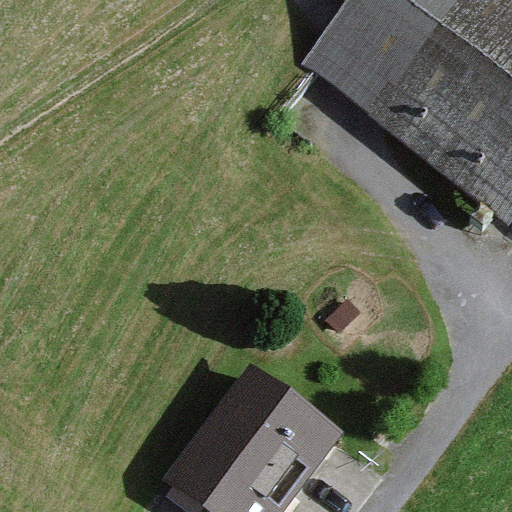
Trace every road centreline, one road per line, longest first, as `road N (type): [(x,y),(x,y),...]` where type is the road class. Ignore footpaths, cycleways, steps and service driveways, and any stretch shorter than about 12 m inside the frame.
road 1 (track): [(511,288),(333,131)]
road 2 (track): [(396,511),(511,348)]
